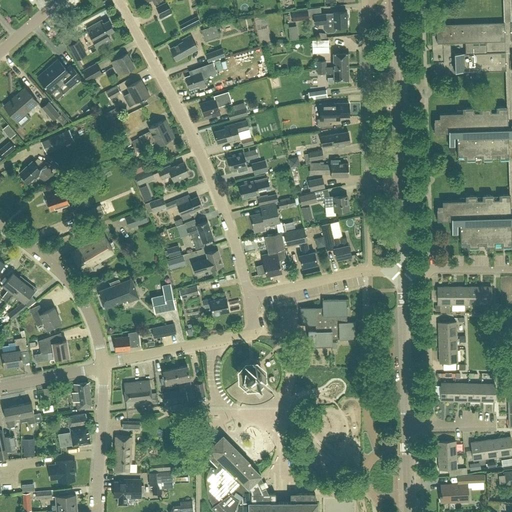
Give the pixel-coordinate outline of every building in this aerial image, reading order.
[(171,12),(166,2),(155,7),(161,18),(171,12)] [(511,21),(511,22),(511,3),(503,4),(504,22),(437,24),(437,43),(464,42),(465,52),(454,53),(455,71),(505,70),(506,88),(511,87),(511,21)] [(308,19),(307,10),(291,12),(292,21),(308,19)] [(347,26),(346,11),(333,11),(333,13),(325,13),(313,14),(315,24),(323,23),(323,28),(327,31),(333,31),(335,29),(335,26),(347,26)] [(103,24),(101,20),(86,29),(97,48),(104,44),(103,43),(110,38),(107,34),(114,30),(108,21),(103,24)] [(185,31),(195,26),(192,21),(183,25),(185,31)] [(220,36),(216,25),(202,30),(206,41),(220,36)] [(198,48),(190,35),(182,39),(183,41),(171,48),(176,59),(198,48)] [(87,54),(79,40),(68,46),(76,60),(87,54)] [(209,58),(225,52),(223,45),(207,50),(209,58)] [(134,66),(126,53),(111,61),(119,75),(134,66)] [(225,53),(210,58),(211,62),(226,57),(225,53)] [(333,53),(333,66),(348,66),(348,53),(333,53)] [(71,65),(66,69),(58,59),(37,77),(51,92),(65,81),(70,87),(81,78),(71,65)] [(186,76),(188,82),(187,83),(188,87),(189,86),(190,88),(199,85),(201,88),(206,86),(203,77),(216,72),(213,62),(191,70),(192,74),(186,76)] [(218,63),(219,71),(229,70),(228,62),(218,63)] [(102,74),(96,63),(82,71),(88,82),(102,74)] [(326,66),(317,67),(317,74),(333,73),(334,80),(348,79),(348,66),(333,66),(333,67),(326,67),(326,66)] [(149,95),(140,79),(126,87),(129,92),(124,96),(130,105),(135,102),(135,103),(149,95)] [(217,89),(226,86),(224,80),(215,83),(217,89)] [(121,93),(117,86),(106,92),(109,99),(121,93)] [(509,176),(511,175),(511,87),(506,88),(507,106),(496,107),(496,111),(491,111),(490,107),(479,107),(480,111),(474,112),(474,107),(463,108),(463,112),(439,113),(440,120),(434,121),(434,132),(449,132),(449,146),(455,146),(454,136),(457,136),(458,155),(464,155),(464,159),(475,159),(475,154),(481,154),(481,158),(492,158),(492,154),(498,154),(498,158),(508,157),(509,176)] [(37,103),(25,88),(4,106),(16,121),(37,103)] [(327,97),(326,90),(310,92),(311,99),(327,97)] [(230,92),(217,96),(221,107),(233,103),(230,92)] [(221,113),(216,98),(200,103),(204,115),(212,113),(213,116),(221,113)] [(59,114),(48,101),(41,108),(52,120),(59,114)] [(349,115),(349,102),(333,103),(333,110),(324,110),(325,118),(317,118),(317,126),(329,126),(329,118),(333,118),(333,119),(339,119),(339,116),(349,115)] [(280,112),(284,130),(312,124),(308,106),(280,112)] [(247,115),(245,107),(228,112),(230,120),(247,115)] [(134,145),(170,128),(165,119),(149,127),(151,130),(141,135),(142,136),(132,141),(134,145)] [(249,127),(246,120),(225,126),(225,128),(214,131),(218,143),(240,136),(238,130),(249,127)] [(170,128),(134,145),(136,150),(146,145),(146,146),(156,142),(158,145),(174,137),(170,128)] [(73,140),(68,129),(41,142),(46,153),(73,140)] [(350,143),(348,131),(320,136),(322,146),(334,144),(335,146),(350,143)] [(131,144),(126,133),(115,138),(120,149),(131,144)] [(253,143),(251,137),(241,140),(243,146),(253,143)] [(14,148),(8,141),(0,148),(0,153),(3,157),(14,148)] [(164,151),(161,145),(147,151),(150,157),(164,151)] [(257,156),(255,149),(243,152),(243,151),(233,154),(234,155),(228,157),(231,169),(247,165),(245,159),(257,156)] [(323,159),(322,149),(308,152),(309,161),(323,159)] [(42,161),(37,159),(33,162),(31,160),(19,172),(28,182),(33,177),(35,178),(38,175),(43,180),(52,172),(47,167),(47,166),(42,161)] [(267,171),(265,160),(251,163),(254,175),(267,171)] [(189,174),(183,162),(171,167),(170,164),(157,170),(161,179),(171,174),(173,180),(189,174)] [(319,169),(319,174),(331,174),(331,175),(348,175),(348,162),(331,163),(319,164),(319,169)] [(154,178),(150,168),(135,174),(139,184),(154,178)] [(511,175),(509,176),(509,194),(499,194),(499,198),(493,199),(493,194),(482,195),(482,199),(477,199),(476,195),(465,195),(466,200),(442,200),(443,208),(437,208),(437,220),(451,219),(452,234),(458,233),(457,224),(460,224),(461,243),(467,242),(467,246),(478,246),(478,242),(484,242),(484,246),(495,246),(495,241),(501,241),(501,245),(511,245),(511,241),(511,240),(511,175)] [(269,185),(267,177),(255,181),(255,179),(244,182),(244,184),(239,185),(243,198),(259,194),(257,188),(269,185)] [(66,193),(64,187),(51,192),(52,193),(45,195),(46,199),(44,201),(46,205),(49,206),(50,210),(68,203),(70,208),(72,207),(74,212),(82,210),(75,190),(66,193)] [(301,205),(317,201),(315,193),(299,197),(301,205)] [(190,199),(188,194),(175,200),(183,220),(191,216),(189,213),(193,212),(192,210),(201,206),(197,196),(190,199)] [(259,206),(268,204),(278,201),(276,194),(267,196),(267,194),(259,196),(259,197),(257,198),(259,206)] [(348,210),(347,195),(333,196),(333,195),(325,196),(327,216),(335,215),(335,211),(348,210)] [(167,207),(163,197),(149,202),(150,203),(145,204),(148,212),(152,210),(153,212),(167,207)] [(278,202),(279,209),(296,205),(294,198),(289,199),(289,197),(279,199),(280,201),(278,202)] [(251,215),(254,228),(255,231),(265,229),(264,227),(276,224),(278,232),(289,230),(287,224),(281,226),(280,220),(279,220),(275,203),(268,204),(269,208),(262,210),(262,212),(251,215)] [(103,211),(101,205),(78,215),(81,221),(103,211)] [(148,222),(144,210),(125,217),(128,228),(148,222)] [(196,225),(194,220),(184,223),(189,236),(191,235),(197,248),(205,245),(204,242),(214,238),(207,221),(196,225)] [(325,223),(320,225),(326,249),(331,248),(330,241),(331,241),(329,231),(327,231),(325,223)] [(307,242),(304,228),(283,232),(287,246),(307,242)] [(113,252),(103,232),(88,240),(89,241),(70,252),(82,269),(113,252)] [(284,249),(280,233),(268,236),(272,252),(284,249)] [(334,247),(334,248),(336,259),(351,255),(348,244),(347,245),(345,237),(337,238),(338,241),(333,242),(334,247)] [(310,252),(307,243),(300,245),(302,254),(299,255),(302,267),(317,263),(314,251),(310,252)] [(222,265),(217,249),(206,252),(208,258),(192,262),(195,272),(210,268),(222,265)] [(278,260),(276,252),(262,255),(264,263),(263,263),(266,275),(281,271),(279,260),(278,260)] [(183,263),(193,261),(192,255),(182,257),(183,263)] [(182,264),(179,257),(167,261),(169,268),(182,264)] [(7,301),(23,281),(12,272),(2,285),(7,289),(1,297),(7,301)] [(139,297),(132,278),(98,290),(104,308),(127,299),(128,301),(139,297)] [(23,281),(7,301),(12,305),(18,297),(23,302),(33,289),(23,281)] [(197,286),(185,289),(185,287),(176,289),(179,298),(199,293),(197,286)] [(451,304),(451,286),(437,286),(437,304),(451,304)] [(451,286),(451,304),(464,304),(464,286),(451,286)] [(464,286),(464,304),(478,304),(478,286),(464,286)] [(491,286),(478,286),(478,304),(491,304),(491,286)] [(175,308),(172,291),(162,293),(163,294),(151,297),(154,313),(175,308)] [(229,311),(226,297),(210,300),(210,298),(203,299),(205,307),(211,306),(213,314),(229,311)] [(347,322),(346,298),(322,299),(322,307),(300,307),(300,323),(316,323),(316,330),(308,331),(309,346),(332,346),(332,338),(355,337),(354,321),(347,322)] [(28,307),(23,302),(7,314),(12,320),(28,307)] [(42,312),(39,305),(30,308),(35,319),(37,325),(44,322),(46,328),(61,322),(54,307),(42,312)] [(438,322),(439,336),(456,335),(456,321),(438,322)] [(140,345),(138,330),(128,332),(129,335),(113,338),(115,350),(130,348),(130,346),(140,345)] [(57,341),(55,334),(39,340),(41,353),(53,351),(54,358),(68,356),(66,340),(57,341)] [(439,349),(457,348),(456,335),(439,336),(439,349)] [(27,350),(25,336),(15,338),(16,349),(2,352),(4,366),(22,363),(21,351),(27,350)] [(145,339),(146,346),(162,343),(161,336),(145,339)] [(457,348),(439,349),(440,363),(457,362),(457,348)] [(262,369),(256,363),(247,364),(242,369),(242,378),(248,383),(257,383),(262,377),(262,369)] [(187,366),(175,368),(182,401),(187,400),(183,380),(190,379),(187,366)] [(182,401),(175,368),(163,371),(166,384),(178,381),(179,389),(162,393),(164,405),(182,401)] [(124,383),(125,394),(151,391),(149,380),(124,383)] [(91,407),(88,381),(74,383),(77,408),(91,407)] [(454,399),(454,381),(441,381),(440,399),(454,399)] [(454,381),(454,399),(467,400),(468,381),(454,381)] [(467,400),(481,400),(481,382),(468,381),(467,400)] [(195,384),(197,395),(197,397),(205,396),(202,382),(195,384)] [(495,382),(481,382),(481,400),(494,401),(495,382)] [(51,387),(43,389),(44,397),(52,395),(51,387)] [(151,392),(151,391),(125,394),(127,406),(152,403),(152,402),(158,401),(156,392),(151,392)] [(17,404),(19,416),(20,421),(27,420),(28,423),(41,420),(40,413),(33,414),(33,413),(31,402),(17,404)] [(19,416),(17,404),(3,407),(5,419),(6,419),(8,427),(14,426),(12,418),(19,416)] [(88,424),(86,412),(68,415),(69,427),(70,426),(71,430),(59,432),(61,445),(72,443),(73,445),(90,442),(87,424),(88,424)] [(138,421),(123,421),(122,430),(138,430),(138,421)] [(259,482),(260,482),(256,479),(261,474),(248,462),(249,461),(223,435),(211,446),(207,444),(202,450),(217,466),(216,468),(210,465),(207,473),(206,482),(207,491),(210,499),(213,504),(211,506),(215,511),(216,511),(316,511),(317,501),(315,501),(315,492),(296,493),(290,493),(290,501),(275,501),(275,493),(263,493),(259,484),(259,483),(259,482)] [(511,446),(510,435),(497,437),(500,455),(511,453),(511,446)] [(7,437),(8,450),(17,449),(17,436),(7,437)] [(132,436),(115,436),(115,471),(129,471),(129,470),(135,471),(135,464),(129,464),(129,463),(131,463),(132,436)] [(484,439),(487,457),(500,455),(497,437),(484,439)] [(438,440),(438,454),(456,453),(455,439),(438,440)] [(487,457),(484,439),(471,441),(473,459),(487,457)] [(23,444),(23,455),(34,454),(34,444),(23,444)] [(457,468),(456,453),(438,454),(439,468),(450,468),(450,476),(466,475),(466,467),(457,468)] [(75,480),(73,460),(56,462),(56,465),(50,465),(51,479),(59,478),(59,481),(75,480)] [(173,483),(171,467),(149,469),(150,484),(152,484),(153,494),(162,494),(161,484),(173,483)] [(511,484),(511,471),(503,472),(504,485),(511,484)] [(484,483),(483,475),(457,476),(458,484),(441,485),(441,493),(440,493),(440,501),(468,500),(468,484),(484,483)] [(141,479),(126,479),(126,481),(114,481),(114,497),(118,497),(118,505),(128,505),(128,497),(141,497),(141,479)] [(48,510),(48,511),(77,508),(76,495),(56,497),(57,505),(51,505),(52,510),(48,510)] [(184,511),(197,511),(196,501),(183,503),(184,511)]
